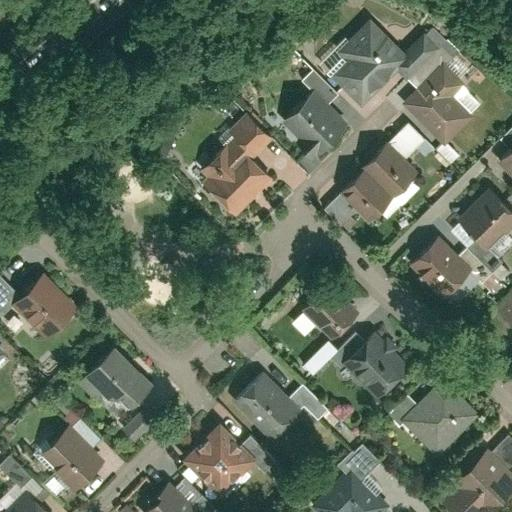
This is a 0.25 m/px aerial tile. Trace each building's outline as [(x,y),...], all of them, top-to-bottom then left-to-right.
[(343,54),(328,69),(359,99),(395,63),(405,72),(436,40),(421,26),(401,46),(368,13),(335,46),(343,54)] [(414,81),(399,97),(441,138),(470,109),(450,90),(462,78),(443,59),(449,53),(436,40),(405,72),(414,81)] [(335,89),(310,65),(300,76),(310,86),(278,119),(312,152),(346,117),(326,98),(335,89)] [(270,134),(244,108),(225,126),(231,132),(197,165),(206,174),(200,179),(232,212),(272,174),(251,152),(270,134)] [(511,119),(499,134),(509,143),(493,159),(511,176),(511,119)] [(414,165),(387,139),(363,163),(390,190),(414,165)] [(390,190),(363,163),(338,187),(365,214),(390,190)] [(511,217),(511,208),(486,183),(455,215),(486,244),(511,217)] [(468,263),(437,231),(408,259),(439,291),(468,263)] [(72,302),(42,270),(10,299),(40,332),(72,302)] [(327,276),(298,307),(330,337),(359,306),(327,276)] [(511,291),(494,309),(511,326),(511,291)] [(373,322),(338,356),(374,393),(409,359),(373,322)] [(308,372),(333,347),(323,337),(297,361),(308,372)] [(124,404),(150,377),(110,340),(76,377),(94,394),(103,385),(124,404)] [(261,365),(230,396),(269,435),(300,404),(261,365)] [(477,411),(441,374),(398,416),(434,453),(477,411)] [(129,439),(158,406),(145,395),(116,427),(129,439)] [(253,453),(216,418),(180,455),(217,491),(253,453)] [(39,450),(73,483),(101,455),(67,422),(39,450)] [(483,511),(511,483),(511,470),(485,444),(449,480),(454,485),(440,499),(452,511),(483,511)] [(347,465),(309,504),(316,511),(377,511),(386,503),(347,465)] [(202,511),(203,511),(168,477),(138,509),(141,511),(202,511)] [(0,511),(49,511),(24,487),(0,511)]
